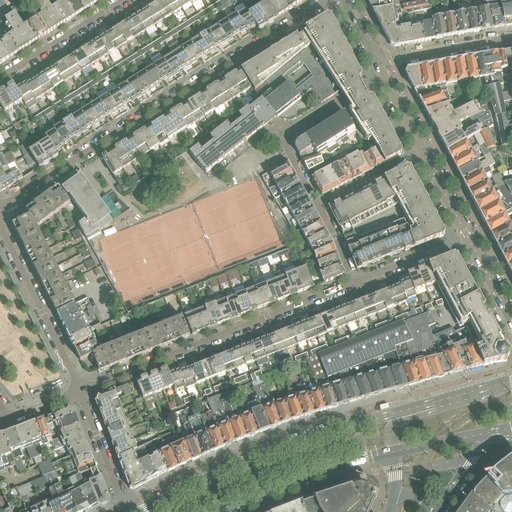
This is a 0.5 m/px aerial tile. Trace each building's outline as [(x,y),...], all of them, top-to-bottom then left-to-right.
[(56,29),(38,0),(24,0),(27,6),(33,2),(41,16),(37,18),(47,35),(56,29)] [(66,23),(56,6),(51,9),(45,0),(38,0),(56,29),(66,23)] [(75,17),(64,0),(56,0),(57,1),(54,3),(56,6),(66,23),(75,17)] [(84,11),(76,0),(64,0),(75,17),(84,11)] [(93,6),(89,0),(76,0),(84,11),(93,6)] [(173,15),(163,0),(162,0),(159,2),(158,1),(153,4),(164,20),(173,15)] [(182,9),(176,0),(163,0),(173,15),(182,9)] [(191,3),(189,0),(176,0),(182,9),(191,3)] [(269,0),(267,2),(274,14),(277,18),(284,14),(306,0),(269,0)] [(396,0),(394,0),(386,2),(376,4),(369,5),(373,12),(398,8),(396,0)] [(446,38),(441,8),(440,2),(440,0),(429,3),(430,11),(436,9),(437,16),(432,17),(432,19),(436,40),(446,38)] [(480,32),(475,8),(470,9),(469,4),(467,4),(465,0),(462,0),(463,5),(469,34),(480,32)] [(511,4),(487,9),(484,0),(473,0),(475,8),(480,32),(511,26),(511,4)] [(511,0),(484,0),(487,9),(511,4),(511,0)] [(274,14),(267,2),(258,8),(268,24),(273,21),(276,19),(277,19),(277,18),(274,14)] [(400,20),(399,17),(400,17),(400,12),(403,11),(407,15),(408,15),(419,13),(430,11),(429,3),(429,2),(420,3),(414,4),(414,5),(404,6),(398,8),(373,12),(382,29),(399,25),(404,25),(403,20),(400,20)] [(164,20),(153,4),(148,7),(148,9),(145,11),(155,26),(164,20)] [(469,34),(463,5),(458,5),(459,12),(453,13),(457,36),(469,34)] [(38,40),(26,21),(21,24),(15,14),(19,11),(15,6),(13,7),(6,11),(29,46),(38,40)] [(457,36),(453,13),(448,14),(447,7),(441,8),(446,38),(457,36)] [(268,24),(258,8),(249,14),(256,27),(258,30),(264,27),(264,26),(267,24),(267,25),(268,24)] [(256,27),(249,14),(246,9),(237,15),(246,31),(250,29),(251,30),(256,27)] [(29,46),(6,11),(1,14),(13,34),(10,35),(6,29),(4,30),(5,31),(18,53),(29,46)] [(155,26),(145,11),(141,13),(139,12),(135,15),(145,32),(155,26)] [(436,40),(432,19),(424,21),(424,17),(431,16),(430,11),(419,13),(424,42),(436,40)] [(424,42),(419,13),(408,15),(409,17),(414,16),(416,22),(410,24),(413,44),(424,42)] [(246,31),(237,15),(236,14),(227,20),(236,35),(240,33),(242,34),(246,31)] [(47,35),(37,18),(35,15),(31,18),(30,18),(26,21),(38,40),(47,35)] [(145,32),(135,15),(130,18),(130,20),(127,22),(136,38),(145,32)] [(401,152),(373,98),(369,97),(367,98),(362,89),(358,81),(358,80),(360,79),(361,75),(330,17),(326,16),(241,70),(254,92),(311,45),(340,91),(339,91),(345,100),(350,109),(348,111),(368,143),(374,139),(378,147),(376,148),(375,148),(383,164),(384,164),(400,156),(401,152)] [(236,35),(227,20),(217,25),(228,42),(233,39),(233,37),(236,35)] [(136,38),(127,22),(123,25),(121,24),(117,27),(127,43),(136,38)] [(413,44),(410,24),(404,25),(399,25),(402,39),(401,39),(402,46),(413,44)] [(228,42),(217,25),(208,31),(218,46),(221,44),(223,45),(228,42)] [(402,39),(399,25),(382,29),(390,45),(395,47),(402,46),(401,39),(402,39)] [(127,43),(117,27),(112,30),(112,32),(108,34),(118,49),(125,59),(131,55),(125,45),(127,43)] [(18,53),(5,31),(4,33),(5,35),(2,37),(0,32),(0,42),(9,59),(18,53)] [(218,46),(208,31),(199,37),(210,54),(214,51),(214,49),(218,46)] [(118,49),(108,34),(105,36),(103,35),(98,38),(109,55),(118,49)] [(210,54),(199,37),(190,43),(200,58),(203,56),(205,57),(210,54)] [(109,55),(98,38),(93,41),(93,43),(90,45),(100,61),(109,55)] [(9,59),(0,42),(0,63),(0,64),(9,59)] [(200,58),(190,43),(181,48),(191,65),(196,62),(196,60),(200,58)] [(100,61),(90,45),(86,48),(84,47),(80,50),(91,66),(100,61)] [(191,65),(181,48),(172,54),(181,70),(185,67),(187,68),(191,65)] [(91,66),(80,50),(75,53),(75,55),(72,57),(82,72),(91,66)] [(266,101),(263,103),(275,118),(278,116),(311,90),(322,103),(335,95),(306,50),(261,86),(257,90),(254,92),(258,96),(269,88),(271,90),(262,97),(264,100),(264,99),(266,101)] [(511,50),(496,54),(500,70),(507,69),(507,71),(511,69),(511,50)] [(181,70),(172,54),(163,60),(173,77),(178,74),(178,72),(181,70)] [(503,85),(500,70),(496,54),(475,58),(478,79),(483,79),(486,88),(499,86),(503,85)] [(82,72),(72,57),(68,59),(66,58),(62,61),(72,78),(82,72)] [(478,79),(475,58),(463,60),(467,83),(468,83),(470,92),(475,91),(474,80),(478,79)] [(173,77),(163,60),(154,66),(163,81),(167,79),(169,80),(173,77)] [(467,83),(463,60),(453,62),(457,86),(462,85),(463,93),(470,92),(468,83),(467,83)] [(72,78),(62,61),(57,64),(57,66),(54,68),(63,84),(72,78)] [(457,86),(453,62),(441,64),(446,89),(447,94),(453,93),(452,87),(457,86)] [(446,89),(441,64),(430,66),(434,89),(439,88),(440,92),(446,89)] [(163,81),(154,66),(144,72),(155,88),(160,85),(160,83),(163,81)] [(434,89),(430,66),(407,70),(405,74),(406,74),(407,77),(407,78),(419,100),(435,94),(434,89)] [(63,84),(54,68),(50,71),(48,70),(43,73),(54,90),(63,84)] [(251,89),(239,71),(236,73),(230,76),(242,94),(251,89)] [(155,88),(144,72),(135,77),(145,93),(148,90),(150,91),(155,88)] [(54,90),(43,73),(39,76),(39,78),(35,80),(45,95),(54,90)] [(242,94),(230,76),(224,80),(224,81),(221,82),(233,100),(242,94)] [(145,93),(135,77),(126,83),(137,100),(141,97),(141,95),(145,93)] [(45,95),(35,80),(32,82),(30,81),(25,84),(34,100),(35,102),(45,95)] [(233,100),(221,82),(218,85),(217,84),(212,88),(223,106),(233,100)] [(137,100),(126,83),(117,89),(127,104),(130,102),(132,103),(137,100)] [(22,102),(15,88),(13,84),(7,88),(4,90),(14,107),(22,102)] [(34,100),(25,84),(21,86),(20,85),(15,88),(22,102),(25,106),(34,100)] [(502,101),(501,92),(499,86),(486,88),(491,103),(502,101)] [(223,106),(212,88),(206,92),(203,94),(214,112),(223,106)] [(127,104),(117,89),(108,95),(118,111),(123,108),(123,106),(127,104)] [(430,119),(462,103),(460,99),(451,101),(448,96),(454,95),(453,93),(447,94),(446,89),(440,92),(435,94),(419,100),(430,119)] [(14,107),(4,90),(0,92),(0,106),(4,113),(14,107)] [(214,112),(203,94),(199,96),(194,99),(205,117),(214,112)] [(118,111),(108,95),(99,100),(108,116),(112,113),(114,114),(118,111)] [(447,152),(478,135),(487,129),(492,126),(489,115),(485,105),(481,107),(479,102),(474,104),(471,98),(462,103),(430,119),(436,131),(447,152)] [(205,117),(194,99),(187,103),(187,104),(185,105),(196,123),(205,117)] [(108,116),(99,100),(90,106),(100,123),(105,120),(105,118),(108,116)] [(244,142),(262,130),(263,128),(275,118),(263,103),(261,100),(249,110),(248,109),(239,116),(243,122),(232,131),(228,125),(211,138),(215,144),(203,153),(198,147),(189,154),(205,174),(224,160),(223,159),(243,144),(242,143),(244,142)] [(505,115),(505,113),(503,103),(502,101),(491,103),(495,117),(504,115),(505,115)] [(196,123),(185,105),(181,108),(181,107),(175,111),(187,129),(196,123)] [(100,123),(90,106),(80,112),(90,127),(94,125),(95,126),(100,123)] [(187,129),(175,111),(169,115),(166,117),(178,135),(187,129)] [(90,127),(80,112),(71,118),(82,134),(87,131),(87,129),(90,127)] [(345,136),(355,130),(344,113),(296,143),(295,148),(302,161),(303,162),(319,158),(317,155),(327,148),(330,154),(339,148),(336,143),(341,140),(344,145),(349,141),(345,136)] [(507,130),(507,127),(504,115),(495,117),(497,126),(498,132),(507,130)] [(178,135),(166,117),(163,119),(157,122),(169,140),(178,135)] [(82,134),(71,118),(62,123),(72,139),(75,136),(77,137),(82,134)] [(169,140),(157,122),(151,126),(151,127),(148,128),(159,146),(169,140)] [(72,139),(62,123),(53,129),(54,131),(64,146),(68,143),(68,141),(72,139)] [(159,146),(148,128),(144,131),(144,130),(139,134),(150,152),(159,146)] [(495,149),(487,129),(478,135),(483,145),(486,150),(495,149)] [(508,136),(508,133),(507,130),(498,132),(501,147),(510,146),(508,136)] [(64,146),(54,131),(44,137),(47,141),(56,153),(61,150),(60,148),(64,146)] [(150,152),(139,134),(132,138),(133,138),(130,140),(141,158),(150,152)] [(452,162),(483,145),(478,135),(447,152),(452,162)] [(141,158),(130,140),(126,142),(121,145),(132,163),(141,158)] [(56,153),(47,141),(38,146),(49,162),(52,160),(58,156),(56,153)] [(132,163),(121,145),(114,149),(114,150),(112,151),(123,169),(132,163)] [(187,151),(183,145),(178,148),(182,154),(187,151)] [(477,161),(480,159),(476,151),(479,150),(482,155),(483,158),(488,155),(486,150),(483,145),(452,162),(457,172),(477,161)] [(49,162),(38,146),(29,152),(31,156),(24,159),(29,168),(30,167),(33,172),(40,168),(43,166),(49,162)] [(383,164),(375,148),(370,150),(371,152),(363,156),(362,153),(360,154),(366,165),(370,163),(374,169),(383,164)] [(123,169),(112,151),(105,155),(101,157),(113,175),(123,169)] [(366,165),(360,154),(358,155),(357,154),(351,157),(361,176),(374,169),(370,163),(366,165)] [(463,182),(494,165),(488,155),(483,158),(485,161),(478,165),(477,161),(457,172),(463,182)] [(361,176),(351,157),(342,162),(347,172),(343,174),(348,183),(361,176)] [(323,166),(321,160),(321,158),(319,158),(303,162),(308,172),(312,170),(317,168),(323,166)] [(160,168),(169,163),(166,159),(157,164),(160,168)] [(284,177),(293,172),(288,162),(269,173),(276,186),(276,187),(286,181),(284,177)] [(348,183),(343,174),(347,172),(342,162),(334,166),(333,164),(328,166),(329,168),(329,169),(339,187),(348,183)] [(487,181),(484,176),(491,172),(496,168),(494,165),(463,182),(468,193),(488,182),(487,181)] [(0,181),(12,176),(7,166),(0,169),(0,181)] [(339,187),(329,169),(325,171),(323,166),(317,168),(330,192),(339,187)] [(444,233),(410,169),(406,167),(383,179),(393,199),(396,198),(412,230),(409,231),(407,227),(405,227),(414,248),(425,244),(433,241),(443,237),(444,233)] [(330,192),(317,168),(312,170),(315,176),(311,178),(321,196),(330,192)] [(0,192),(0,193),(22,179),(19,172),(12,176),(0,181),(0,192)] [(300,185),(293,172),(284,177),(286,181),(276,187),(276,186),(269,190),(275,200),(281,196),(300,185)] [(108,217),(98,203),(76,174),(60,185),(62,188),(86,220),(79,225),(79,226),(87,241),(100,234),(99,232),(109,224),(105,219),(108,217)] [(499,174),(487,181),(488,182),(468,193),(473,202),(505,184),(504,183),(499,174)] [(140,181),(136,176),(131,179),(134,185),(140,181)] [(393,199),(383,179),(374,184),(375,185),(374,185),(385,205),(386,204),(386,203),(393,199)] [(511,198),(507,189),(505,184),(473,202),(485,224),(511,210),(511,198)] [(296,200),(306,195),(300,185),(281,196),(289,210),(299,204),(296,200)] [(385,205),(374,185),(370,187),(369,187),(365,189),(376,210),(385,205)] [(49,218),(69,203),(59,190),(56,191),(55,189),(29,208),(30,210),(20,218),(21,220),(24,219),(28,228),(38,224),(39,226),(43,223),(45,226),(51,221),(49,218)] [(376,210),(365,189),(362,190),(362,191),(356,194),(367,214),(376,210)] [(367,214),(356,194),(356,195),(352,196),(351,196),(347,198),(357,219),(367,214)] [(313,208),(306,195),(296,200),(299,204),(289,210),(291,213),(288,214),(285,209),(281,211),(288,222),(294,218),(313,208)] [(357,219),(347,198),(344,200),(344,201),(339,203),(339,202),(337,203),(348,223),(349,224),(357,219)] [(348,223),(337,203),(333,205),(329,207),(329,208),(339,228),(348,223)] [(308,222),(318,217),(313,208),(294,218),(300,230),(300,231),(298,227),(293,230),(296,235),(311,226),(308,222)] [(509,224),(506,217),(511,213),(511,210),(485,224),(490,234),(509,224)] [(325,230),(318,217),(308,222),(311,226),(296,235),(296,236),(302,233),(306,240),(325,230)] [(39,233),(36,228),(39,226),(38,224),(28,228),(24,219),(21,220),(14,223),(16,227),(14,228),(21,242),(39,233)] [(75,226),(70,220),(66,223),(70,229),(75,226)] [(496,245),(511,236),(511,222),(509,224),(490,234),(496,245)] [(414,248),(405,227),(397,230),(397,229),(395,230),(404,251),(404,252),(414,248)] [(321,243),(330,239),(325,230),(306,240),(312,252),(323,248),(321,243)] [(404,251),(395,230),(386,234),(394,256),(399,254),(399,253),(404,251)] [(56,269),(48,251),(39,233),(21,242),(38,278),(56,269)] [(394,256),(386,234),(376,237),(385,258),(390,256),(392,257),(394,256)] [(511,236),(496,245),(502,256),(511,249),(511,236)] [(385,258),(376,237),(367,241),(375,263),(380,261),(380,260),(384,259),(385,258)] [(336,253),(332,243),(330,239),(321,243),(323,248),(312,252),(316,261),(336,253)] [(375,263),(367,241),(358,245),(358,246),(366,267),(367,266),(367,265),(371,264),(372,264),(375,263)] [(366,267),(358,246),(348,249),(357,271),(366,267)] [(511,263),(511,249),(502,256),(507,266),(511,263)] [(93,260),(88,251),(82,254),(84,259),(83,259),(86,264),(93,260)] [(342,267),(336,253),(316,261),(320,271),(330,267),(331,271),(342,267)] [(504,347),(458,260),(457,258),(453,256),(435,263),(435,264),(435,265),(439,273),(432,277),(435,284),(435,283),(459,328),(469,323),(479,343),(474,345),(483,366),(483,367),(497,363),(506,362),(509,354),(504,347)] [(96,267),(93,260),(86,264),(85,264),(89,273),(93,271),(92,269),(96,267)] [(432,277),(439,273),(435,265),(435,264),(435,263),(428,266),(427,266),(427,267),(424,268),(423,268),(417,270),(417,271),(424,288),(435,284),(432,277)] [(303,292),(295,272),(293,267),(283,271),(293,295),(296,294),(297,294),(303,292)] [(323,284),(345,275),(342,267),(331,271),(330,267),(320,271),(318,271),(320,275),(323,284)] [(313,287),(306,268),(295,272),(303,292),(310,289),(313,287)] [(69,294),(72,292),(68,283),(64,285),(56,269),(38,278),(55,311),(55,310),(57,313),(74,304),(69,294)] [(240,278),(237,271),(227,275),(230,282),(240,278)] [(293,295),(283,271),(274,275),(275,280),(283,300),(289,297),(293,295)] [(415,292),(424,288),(417,271),(414,272),(413,272),(407,274),(408,278),(415,292)] [(229,282),(226,275),(217,279),(220,286),(229,282)] [(415,292),(408,278),(404,280),(403,282),(400,284),(406,300),(417,297),(415,292)] [(219,287),(216,280),(209,282),(211,290),(219,287)] [(283,300),(275,280),(265,284),(273,303),(276,302),(283,300)] [(273,303),(265,284),(255,288),(263,308),(269,305),(273,303)] [(407,302),(406,300),(400,284),(394,286),(394,288),(390,290),(397,306),(407,302)] [(263,308),(255,288),(245,292),(253,311),(256,310),(263,308)] [(397,306),(390,290),(386,291),(385,290),(379,292),(387,310),(397,306)] [(253,311),(245,292),(235,296),(243,316),(249,313),(253,311)] [(387,310),(379,292),(374,294),(374,296),(370,297),(377,314),(387,310)] [(243,316),(235,296),(225,300),(233,319),(236,318),(243,316)] [(377,314),(370,297),(366,299),(365,298),(359,300),(367,318),(377,314)] [(233,319),(225,300),(215,304),(223,323),(229,321),(233,319)] [(367,318),(359,300),(354,302),(354,304),(350,305),(357,322),(367,318)] [(71,319),(82,314),(76,303),(74,304),(57,313),(56,313),(64,329),(74,324),(71,319)] [(223,323),(215,304),(205,308),(213,327),(216,326),(223,323)] [(423,313),(427,311),(433,309),(431,304),(421,308),(423,313)] [(357,322),(350,305),(346,307),(344,306),(339,308),(346,326),(357,322)] [(213,327),(205,308),(195,312),(203,331),(209,329),(213,327)] [(346,326),(339,308),(334,310),(334,312),(330,313),(336,330),(346,326)] [(88,311),(87,312),(90,318),(95,315),(93,309),(92,310),(88,311)] [(439,351),(427,328),(435,324),(429,312),(428,313),(427,311),(423,313),(416,315),(417,317),(403,323),(412,341),(393,348),(409,387),(452,374),(439,351)] [(203,331),(195,312),(184,316),(192,335),(196,334),(203,331)] [(336,330),(330,313),(326,315),(324,314),(319,316),(326,334),(336,330)] [(90,329),(82,314),(71,319),(74,324),(64,329),(69,340),(90,329)] [(326,334),(319,316),(314,318),(314,320),(310,321),(316,338),(326,334)] [(189,337),(182,318),(146,333),(153,351),(189,337)] [(316,338),(310,321),(306,323),(304,322),(299,324),(306,342),(316,338)] [(389,369),(382,352),(393,348),(412,341),(403,323),(402,321),(397,323),(388,326),(382,329),(376,331),(368,334),(362,337),(356,339),(350,341),(373,396),(384,393),(372,363),(379,361),(382,371),(389,369)] [(95,340),(91,332),(95,330),(99,339),(104,334),(100,324),(94,327),(90,329),(69,340),(74,350),(95,340)] [(306,342),(299,324),(294,326),(294,328),(290,329),(296,346),(306,342)] [(483,366),(474,345),(467,328),(455,333),(460,347),(464,358),(458,361),(464,371),(470,370),(483,366)] [(296,346),(290,329),(286,331),(284,329),(279,332),(286,350),(296,346)] [(286,350),(279,332),(274,334),(273,336),(270,337),(276,354),(286,350)] [(118,365),(153,351),(146,333),(111,347),(118,365)] [(276,354),(270,337),(266,339),(264,337),(259,339),(266,358),(276,354)] [(266,358),(259,339),(254,342),(253,343),(249,345),(256,362),(258,368),(269,364),(266,358)] [(99,351),(98,350),(94,341),(95,340),(74,350),(80,361),(95,354),(99,351)] [(373,396),(350,341),(348,342),(342,345),(340,346),(362,400),(372,397),(373,396)] [(256,362),(249,345),(246,347),(244,345),(239,347),(246,366),(256,362)] [(362,400),(340,346),(336,347),(328,350),(322,353),(318,354),(325,373),(324,374),(338,407),(349,403),(362,400)] [(458,361),(464,358),(460,347),(453,350),(451,346),(439,351),(452,374),(464,371),(458,361)] [(118,365),(111,347),(99,351),(95,354),(102,371),(118,365)] [(246,366),(239,347),(234,349),(233,351),(229,353),(236,370),(246,366)] [(409,387),(393,348),(382,352),(389,369),(397,390),(409,387)] [(236,370),(229,353),(226,355),(224,353),(219,355),(226,374),(236,370)] [(226,374),(219,355),(213,357),(213,359),(209,361),(216,378),(226,374)] [(216,378),(209,361),(205,363),(205,362),(200,364),(200,365),(207,381),(216,378)] [(397,390),(389,369),(382,371),(379,361),(372,363),(384,393),(396,390),(397,390)] [(207,381),(200,365),(200,364),(200,365),(199,363),(193,365),(193,367),(189,369),(196,386),(207,381)] [(173,388),(168,373),(167,369),(160,372),(157,373),(156,373),(163,391),(173,388)] [(196,386),(189,369),(185,370),(184,369),(178,371),(185,388),(185,390),(196,386)] [(185,388),(178,371),(175,373),(173,372),(168,373),(173,388),(175,392),(185,388)] [(163,391),(156,373),(150,376),(147,377),(146,377),(153,395),(163,391)] [(338,407),(324,374),(316,376),(318,381),(315,382),(317,388),(326,410),(338,407)] [(153,395),(146,377),(140,380),(136,381),(140,391),(143,399),(153,395)] [(326,410),(317,388),(311,389),(307,379),(302,380),(304,385),(315,414),(326,410)] [(116,396),(123,393),(124,397),(140,391),(136,381),(136,382),(98,397),(95,402),(98,408),(118,400),(116,396)] [(269,397),(264,385),(253,389),(258,401),(271,429),(281,425),(269,397)] [(315,414),(304,385),(298,387),(300,393),(295,395),(304,418),(315,414)] [(304,418),(295,395),(292,389),(287,391),(289,397),(283,399),(293,421),(304,418)] [(293,421),(283,399),(281,392),(275,395),(277,399),(274,400),(273,396),(269,397),(281,425),(293,421)] [(247,438),(235,408),(228,393),(220,396),(226,409),(223,411),(236,442),(247,438)] [(236,442),(223,411),(217,397),(206,401),(210,412),(225,447),(236,442)] [(122,410),(118,400),(98,408),(99,411),(102,418),(122,410)] [(271,429),(258,401),(247,405),(259,433),(271,429)] [(176,409),(174,402),(168,405),(170,411),(176,409)] [(259,433),(247,405),(237,410),(236,408),(235,408),(247,438),(259,433)] [(214,452),(198,413),(196,408),(194,409),(193,407),(191,408),(192,410),(191,410),(195,419),(189,422),(203,457),(214,452)] [(46,427),(75,415),(73,411),(68,408),(43,419),(46,427)] [(125,420),(122,410),(102,418),(104,424),(106,428),(125,420)] [(203,457),(189,422),(186,416),(184,411),(173,415),(175,421),(180,419),(188,438),(183,441),(191,461),(203,457)] [(225,447),(210,412),(203,415),(201,412),(198,413),(214,452),(225,447)] [(59,433),(79,425),(75,415),(46,427),(50,437),(54,435),(52,430),(57,428),(59,433)] [(50,437),(46,427),(43,419),(34,422),(42,440),(44,446),(52,443),(52,441),(50,437)] [(129,430),(125,420),(106,428),(107,431),(109,438),(129,430)] [(42,455),(37,442),(42,440),(34,422),(24,426),(39,464),(44,463),(41,456),(43,455),(42,455)] [(52,447),(82,435),(79,425),(59,433),(61,437),(52,441),(52,443),(44,446),(44,447),(45,450),(52,447)] [(39,464),(24,426),(12,431),(20,449),(25,447),(30,460),(33,458),(36,466),(37,465),(39,464)] [(133,440),(129,430),(109,438),(112,444),(114,448),(133,440)] [(24,457),(20,449),(12,431),(2,435),(15,466),(18,474),(26,470),(21,458),(24,457)] [(15,466),(2,435),(0,435),(0,473),(6,471),(5,470),(15,466)] [(47,454),(66,447),(68,452),(69,451),(86,444),(82,435),(52,447),(45,450),(47,454)] [(191,461),(183,441),(179,442),(176,437),(161,443),(163,450),(154,454),(153,452),(152,453),(148,444),(142,447),(156,477),(167,471),(167,473),(191,461)] [(134,451),(137,449),(133,440),(114,448),(115,451),(118,459),(134,451)] [(64,464),(90,455),(86,444),(69,451),(71,455),(69,457),(51,464),(53,470),(64,465),(64,464)] [(156,477),(142,447),(137,449),(134,451),(136,456),(141,454),(142,458),(141,459),(142,461),(138,462),(136,463),(145,484),(147,483),(146,481),(156,477)] [(145,484),(136,463),(138,462),(136,456),(134,451),(118,459),(129,489),(133,491),(145,484)] [(68,474),(74,471),(94,464),(90,455),(64,464),(64,465),(68,474)] [(511,511),(511,459),(511,460),(504,465),(498,470),(493,474),(486,480),(481,486),(475,491),(472,495),(492,511),(511,511)] [(19,511),(15,502),(21,500),(27,498),(42,491),(50,488),(59,484),(57,479),(53,470),(51,464),(50,460),(44,463),(39,464),(37,465),(43,478),(30,483),(31,484),(22,488),(22,489),(18,490),(17,488),(8,492),(3,480),(0,481),(0,489),(3,498),(10,510),(10,511),(19,511)] [(90,472),(96,469),(94,464),(74,471),(77,477),(80,475),(86,473),(90,472)] [(109,500),(96,469),(90,472),(86,473),(87,477),(92,476),(94,482),(90,484),(98,504),(101,506),(107,504),(109,500)] [(98,504),(90,484),(85,486),(80,475),(77,477),(75,478),(88,509),(97,504),(98,504)] [(81,511),(88,509),(75,478),(68,480),(63,482),(63,483),(64,484),(69,482),(73,492),(69,494),(76,511),(81,511)] [(368,511),(377,493),(376,489),(375,488),(376,488),(372,483),(371,483),(366,482),(314,499),(314,500),(301,504),(305,511),(368,511)] [(76,511),(69,494),(63,496),(59,486),(54,488),(64,511),(76,511)] [(64,511),(54,488),(51,489),(53,495),(45,498),(48,504),(51,511),(64,511)] [(492,511),(472,495),(459,511),(492,511)] [(51,511),(48,504),(33,510),(27,498),(21,500),(26,511),(51,511)] [(305,511),(301,504),(301,503),(278,511),(305,511)]
